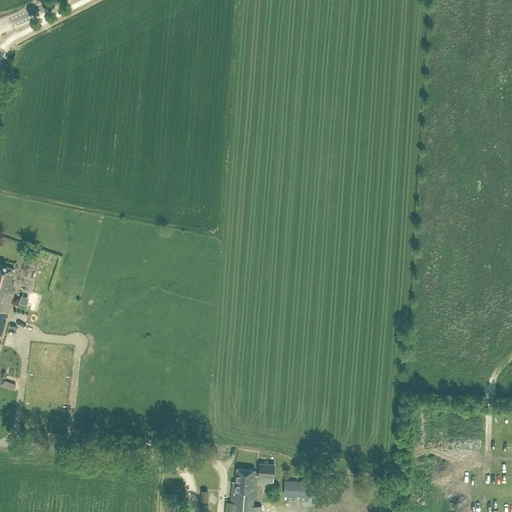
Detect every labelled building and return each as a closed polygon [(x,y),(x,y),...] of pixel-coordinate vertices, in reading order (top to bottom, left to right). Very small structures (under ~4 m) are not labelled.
[(11,286),(12,281),(9,280),(13,267),(0,263),(0,331),(3,322),(4,321),(13,290),(11,286)] [(13,329),(7,352),(17,355),(23,331),(13,329)] [(263,480),(263,481),(272,482),(273,463),(259,462),(259,471),(255,471),(255,475),(259,476),(258,480),(263,480)] [(255,475),(255,471),(254,471),(254,469),(235,467),(234,481),(231,481),(230,501),(225,501),(224,511),(259,511),(260,505),(252,504),(253,498),(256,498),(257,483),(257,481),(263,481),(263,480),(258,480),(259,476),(255,475)] [(285,493),(308,494),(308,483),(286,482),(285,493)] [(200,501),(208,501),(208,489),(200,489),(200,501)]
